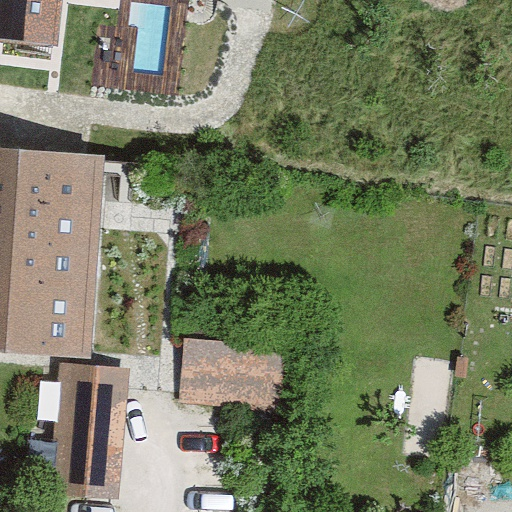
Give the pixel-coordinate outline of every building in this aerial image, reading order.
[(65,0),(0,0),(0,52),(58,59),(65,0)] [(115,0),(113,23),(181,36),(185,0),(115,0)] [(0,142),(0,347),(79,354),(95,150),(0,142)] [(184,333),(179,400),(280,408),(286,341),(184,333)] [(130,372),(62,364),(47,486),(115,494),(130,372)]
